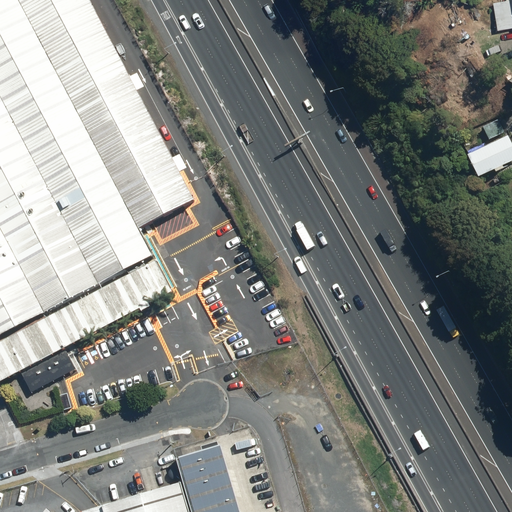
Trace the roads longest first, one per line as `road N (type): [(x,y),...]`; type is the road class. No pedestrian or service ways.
road 1 (motorway): [(486,511),(194,0)]
road 2 (motorway): [(242,0),(511,467)]
road 3 (unclassified): [(202,403),(0,462)]
